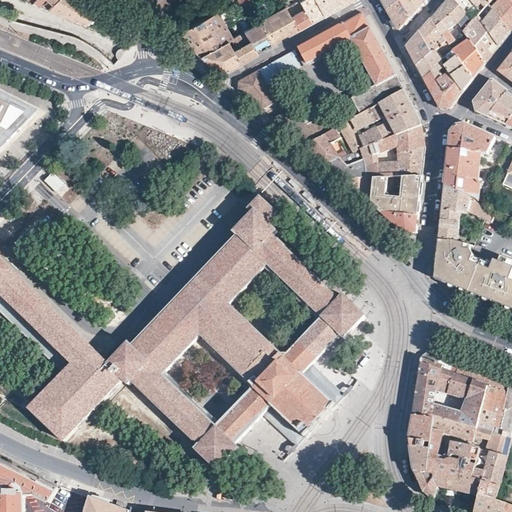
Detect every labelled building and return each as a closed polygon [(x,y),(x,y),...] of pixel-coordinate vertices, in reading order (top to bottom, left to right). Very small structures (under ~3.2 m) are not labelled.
[(40,6),(48,9),(56,0),(33,0),(32,2),(38,5),(42,0),(48,0),(49,1),(40,6)] [(79,0),(56,0),(48,9),(86,25),(96,14),(81,1),(79,0)] [(279,0),(284,9),(286,8),(299,0),(279,0)] [(291,17),(299,30),(307,25),(324,16),(315,0),(299,0),(304,10),(291,17)] [(315,0),(324,16),(352,0),(315,0)] [(382,0),(384,3),(388,11),(401,1),(403,0),(382,0)] [(421,0),(403,0),(401,1),(412,19),(418,13),(425,5),(421,0)] [(479,8),(472,0),(449,0),(445,5),(458,23),(465,34),(466,33),(480,17),(483,12),(479,8)] [(472,0),(479,8),(483,3),(487,8),(490,4),(491,3),(488,0),(472,0)] [(493,0),(491,3),(490,4),(511,32),(511,6),(508,2),(506,0),(493,0)] [(401,1),(388,11),(392,19),(398,29),(402,30),(405,27),(412,19),(401,1)] [(480,17),(501,46),(505,42),(511,32),(490,4),(487,8),(483,12),(480,17)] [(438,14),(432,20),(448,42),(451,47),(456,42),(449,30),(458,23),(445,5),(438,14)] [(284,9),(259,23),(272,45),(283,38),(299,30),(291,17),(286,8),(284,9)] [(217,12),(176,34),(189,45),(200,56),(231,38),(217,12)] [(352,38),(372,27),(364,12),(344,22),(352,38)] [(471,40),(488,63),(493,57),(501,46),(480,17),(466,33),(471,40)] [(448,42),(432,20),(425,28),(421,33),(434,54),(448,42)] [(309,65),(354,41),(352,38),(344,22),(299,47),(309,65)] [(231,38),(200,56),(211,65),(217,71),(225,71),(242,61),(267,48),(272,45),(259,23),(231,38)] [(379,87),(397,76),(385,54),(372,27),(352,38),(354,41),(379,87)] [(121,36),(111,28),(106,33),(120,39),(121,36)] [(434,54),(421,33),(414,42),(408,48),(413,57),(419,67),(434,54)] [(455,52),(476,79),(480,74),(488,63),(471,40),(455,52)] [(434,54),(419,67),(420,70),(422,73),(426,81),(437,69),(439,71),(446,66),(443,62),(455,52),(451,47),(448,42),(434,54)] [(269,86),(309,65),(299,47),(260,70),(269,86)] [(451,72),(466,92),(468,89),(476,79),(455,52),(443,62),(446,66),(451,72)] [(511,55),(508,61),(500,71),(511,79),(511,55)] [(437,69),(426,81),(434,95),(441,109),(447,109),(452,110),(459,101),(466,92),(451,72),(443,78),(439,71),(437,69)] [(265,110),(277,105),(269,86),(260,70),(240,81),(239,86),(265,110)] [(477,113),(489,118),(510,91),(496,80),(492,81),(481,95),(475,102),(477,113)] [(423,127),(422,121),(415,107),(406,90),(340,128),(354,154),(423,127)] [(511,93),(510,91),(489,118),(496,121),(507,126),(511,119),(511,93)] [(0,93),(0,100),(27,114),(0,142),(0,151),(38,113),(0,93)] [(0,100),(0,142),(27,114),(0,100)] [(274,118),(307,147),(337,130),(330,114),(308,125),(292,109),(274,118)] [(451,138),(450,148),(489,154),(497,138),(468,124),(457,125),(452,133),(451,138)] [(427,147),(423,127),(354,154),(340,159),(326,164),(335,172),(344,180),(373,179),(424,177),(424,173),(427,149),(427,147)] [(337,130),(307,147),(316,155),(326,164),(340,159),(333,145),(342,140),(337,130)] [(448,167),(446,184),(480,202),(482,184),(479,181),(483,153),(450,148),(448,167)] [(42,183),(55,195),(66,185),(54,172),(42,183)] [(424,177),(373,179),(371,203),(376,207),(382,213),(419,217),(421,204),(422,189),(424,177)] [(292,179),(289,182),(297,189),(300,187),(292,179)] [(373,179),(344,180),(359,193),(371,203),(373,179)] [(476,200),(446,184),(443,210),(442,220),(440,239),(460,240),(461,227),(463,211),(467,213),(468,212),(480,218),(485,220),(492,223),(496,219),(481,206),(475,202),(476,200)] [(340,419),(340,418),(339,417),(339,415),(338,414),(337,413),(337,412),(336,411),(340,407),(339,406),(348,397),(348,396),(315,364),(343,335),(347,338),(369,315),(352,299),(347,294),(343,297),(275,232),(278,228),(273,224),(284,213),(262,192),(250,206),(254,210),(236,229),(240,233),(131,346),(127,342),(108,362),(124,378),(128,382),(126,384),(128,386),(130,384),(132,382),(198,446),(195,449),(218,471),(240,449),(236,445),(265,415),(299,448),(300,447),(299,446),(307,438),(309,439),(313,435),(315,436),(316,436),(317,437),(318,437),(319,438),(321,438),(322,438),(323,438),(325,438),(326,438),(327,438),(328,438),(330,437),(331,437),(332,436),(333,435),(334,435),(335,434),(336,433),(337,432),(338,431),(338,429),(339,428),(339,427),(340,426),(340,424),(340,423),(340,422),(340,420),(340,419)] [(305,192),(303,194),(313,205),(316,202),(305,192)] [(278,197),(275,199),(283,207),(286,204),(278,197)] [(322,207),(319,210),(327,217),(330,215),(322,207)] [(291,209),(289,212),(299,222),(302,219),(291,209)] [(419,217),(382,213),(396,224),(408,235),(418,233),(418,226),(419,217)] [(307,224),(304,226),(312,234),(315,231),(307,224)] [(471,242),(476,243),(479,234),(475,232),(471,242)] [(440,239),(438,248),(457,249),(472,255),(470,244),(460,240),(440,239)] [(494,264),(472,255),(457,249),(438,248),(438,252),(437,259),(436,269),(445,283),(449,284),(472,293),(497,303),(511,309),(511,267),(495,261),(494,264)] [(15,272),(0,257),(0,294),(71,363),(27,408),(62,442),(124,378),(108,362),(15,272)] [(420,378),(417,399),(415,415),(434,418),(434,415),(477,427),(479,420),(500,427),(510,384),(506,382),(477,370),(455,360),(451,373),(444,370),(445,367),(439,364),(442,355),(433,351),(424,356),(420,378)] [(511,384),(510,384),(500,427),(479,420),(477,427),(491,432),(489,440),(487,449),(490,450),(508,456),(511,439),(511,384)] [(432,447),(434,418),(415,415),(411,440),(411,442),(414,467),(415,468),(415,470),(428,469),(431,454),(432,447)] [(480,437),(489,440),(491,432),(477,427),(434,415),(434,418),(432,447),(431,454),(428,469),(415,470),(421,483),(425,479),(430,474),(432,472),(433,470),(434,468),(435,466),(436,462),(438,457),(445,432),(478,442),(480,437)] [(462,456),(477,460),(480,447),(453,443),(450,456),(452,454),(462,456)] [(490,450),(486,471),(475,469),(473,478),(483,481),(480,492),(498,499),(508,456),(490,450)] [(438,486),(479,496),(480,492),(483,481),(473,478),(475,469),(477,460),(462,456),(461,462),(448,458),(445,461),(444,462),(442,464),(441,466),(440,468),(439,469),(439,470),(438,473),(437,475),(436,478),(435,478),(425,490),(436,499),(438,486)] [(444,462),(445,461),(438,457),(436,462),(435,466),(434,468),(433,470),(432,472),(430,474),(425,479),(421,483),(425,490),(435,478),(436,478),(437,475),(438,473),(439,470),(439,469),(440,468),(441,466),(442,464),(444,462)] [(0,511),(26,511),(26,493),(36,493),(51,502),(58,488),(51,484),(42,479),(41,481),(0,459),(0,511)] [(506,511),(509,503),(498,499),(480,492),(479,496),(475,511),(506,511)] [(90,495),(85,511),(131,511),(132,511),(109,502),(108,504),(100,502),(101,499),(90,495)]
